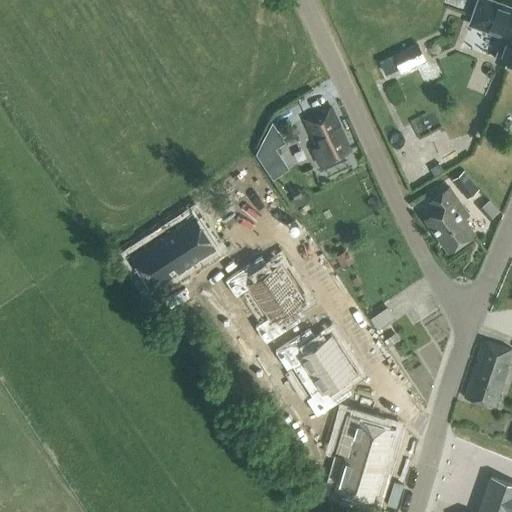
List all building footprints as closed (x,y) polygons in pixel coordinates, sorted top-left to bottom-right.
[(511,7),(490,0),(477,0),(469,23),(503,35),(495,58),(511,64),(511,7)] [(416,41),(391,53),(398,68),(423,57),(416,41)] [(405,70),(394,74),(401,93),(412,88),(405,70)] [(304,118),(309,129),(317,147),(312,149),(319,164),(349,149),(329,106),(304,118)] [(479,188),(464,169),(451,178),(466,198),(479,188)] [(433,228),(448,249),(473,231),(463,217),(468,213),(463,207),(449,186),(430,200),(436,209),(426,217),(433,228)] [(247,292),(271,277),(261,261),(236,276),(247,292)] [(222,311),(248,293),(247,292),(236,276),(210,295),(222,311)] [(388,317),(405,305),(399,294),(381,306),(388,317)] [(299,296),(272,316),(286,335),(313,316),(299,296)] [(314,316),(287,335),(300,354),(326,336),(314,316)] [(377,333),(390,356),(400,350),(387,327),(377,333)] [(464,396),(494,406),(511,353),(511,348),(483,339),(477,357),(479,358),(477,363),(475,363),(464,396)] [(340,354),(308,372),(324,398),(355,379),(340,354)] [(355,379),(324,398),(338,418),(369,399),(355,379)] [(354,432),(347,459),(375,468),(384,441),(354,432)] [(347,460),(339,485),(368,494),(376,469),(347,460)] [(511,511),(511,483),(490,476),(477,511),(499,511),(501,508),(511,511),(510,511),(511,511)]
